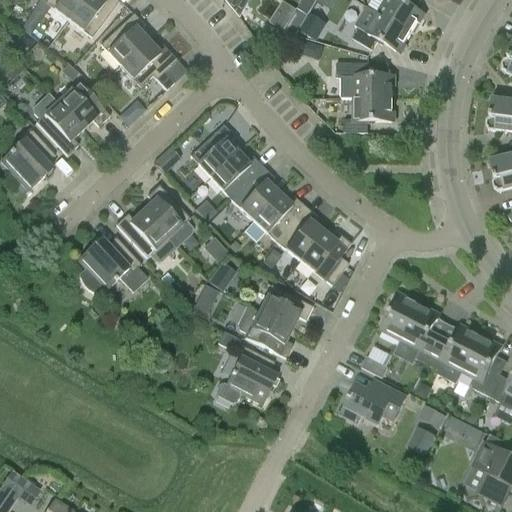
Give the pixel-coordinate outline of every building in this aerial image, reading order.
[(47,0),(44,6),(67,23),(84,0),(47,0)] [(91,41),(118,4),(112,0),(101,0),(100,1),(98,0),(84,0),(67,23),(91,41)] [(250,0),(223,0),(239,19),(250,0)] [(423,17),(400,3),(401,0),(384,0),(376,14),(412,36),(423,17)] [(298,34),(308,18),(298,12),(286,32),(296,38),(298,34)] [(364,33),(358,29),(351,40),(372,53),(378,43),(399,56),(412,36),(376,14),(364,33)] [(132,16),(99,47),(119,69),(147,43),(138,34),(143,28),(132,16)] [(298,34),(314,43),(324,26),(309,16),(308,18),(298,34)] [(302,57),(307,54),(309,45),(298,41),(295,54),(302,57)] [(163,76),(176,63),(162,48),(156,53),(147,43),(119,69),(139,91),(152,79),(165,93),(173,86),(163,76)] [(501,67),(502,70),(501,72),(511,77),(511,51),(507,61),(504,62),(501,67)] [(11,83),(24,71),(18,65),(5,77),(11,83)] [(367,66),(336,65),(336,81),(352,81),(352,101),(394,102),(394,79),(367,78),(367,66)] [(61,77),(71,85),(78,77),(68,69),(61,77)] [(78,85),(56,105),(82,133),(91,124),(97,130),(109,119),(78,85)] [(35,125),(66,159),(77,148),(72,142),(82,133),(56,105),(48,96),(33,111),(32,116),(38,122),(35,125)] [(367,136),(367,124),(394,124),(394,102),(352,101),(352,123),(343,123),(343,136),(367,136)] [(486,128),(488,131),(487,133),(511,135),(511,104),(491,102),(489,121),(486,123),(486,128)] [(127,129),(145,112),(136,103),(119,119),(127,129)] [(209,181),(236,155),(227,145),(233,140),(222,128),(189,159),(209,181)] [(0,164),(27,194),(51,172),(45,167),(55,158),(29,130),(20,139),(23,142),(0,163),(0,164)] [(230,203),(262,170),(251,159),(245,165),(236,155),(209,181),(230,203)] [(493,190),(496,192),(496,194),(511,190),(511,158),(489,164),(493,182),(492,185),(493,190)] [(252,224),(277,196),(268,187),(273,181),(262,170),(230,203),(252,224)] [(151,205),(142,214),(168,241),(189,221),(158,188),(146,199),(151,205)] [(274,245),(304,210),(293,200),(287,206),(277,196),(252,224),(274,245)] [(298,264),(321,234),(311,226),(316,220),(304,210),(274,245),(298,264)] [(126,217),(115,228),(146,261),(149,258),(155,265),(161,265),(176,251),(168,241),(142,214),(132,223),(126,217)] [(330,289),(348,267),(339,260),(350,246),(337,236),(332,243),(321,234),(298,264),(330,289)] [(100,242),(77,263),(85,272),(78,278),(83,289),(87,293),(97,299),(104,293),(105,294),(118,281),(132,296),(147,282),(137,271),(141,267),(115,240),(106,248),(100,242)] [(203,248),(215,263),(225,254),(213,240),(203,248)] [(234,243),(229,248),(235,254),(240,249),(234,243)] [(222,295),(236,275),(222,266),(208,285),(222,295)] [(271,289),(258,314),(257,315),(291,332),(297,320),(304,324),(311,309),(271,289)] [(399,344),(419,306),(398,296),(379,333),(399,344)] [(185,297),(180,302),(185,309),(191,304),(185,297)] [(196,303),(190,314),(201,319),(206,308),(196,303)] [(437,346),(427,341),(439,317),(419,306),(399,344),(418,354),(414,361),(416,362),(426,367),(437,346)] [(237,328),(239,332),(246,336),(244,341),(284,362),(292,347),(285,344),(291,332),(257,315),(258,314),(247,309),(237,328)] [(460,328),(448,352),(437,346),(426,367),(438,374),(437,375),(456,385),(461,376),(480,338),(460,328)] [(217,346),(231,353),(237,341),(223,334),(217,346)] [(142,336),(141,350),(153,351),(154,337),(142,336)] [(473,382),(470,386),(472,391),(488,399),(499,378),(488,373),(501,349),(480,338),(461,376),(473,382)] [(261,408),(275,379),(269,376),(274,365),(241,348),(235,359),(239,361),(225,387),(223,386),(219,387),(215,394),(217,399),(232,406),(236,405),(240,397),(261,408)] [(381,381),(387,370),(366,359),(360,370),(381,381)] [(413,368),(416,375),(421,377),(426,367),(416,362),(413,368)] [(511,379),(510,384),(499,378),(488,399),(500,405),(504,398),(511,401),(511,379)] [(382,418),(393,424),(405,400),(374,384),(368,394),(355,388),(340,417),(356,425),(360,419),(377,428),(382,418)] [(417,421),(439,432),(446,419),(424,407),(417,421)] [(474,418),(466,420),(464,424),(473,428),(478,419),(474,418)] [(464,443),(472,430),(451,419),(444,433),(464,443)] [(413,451),(424,456),(434,438),(422,432),(413,451)] [(511,448),(490,437),(485,447),(483,446),(471,469),(488,477),(479,497),(501,508),(511,489),(511,448)] [(12,473),(0,489),(2,490),(0,492),(0,511),(1,511),(24,482),(12,473)] [(9,511),(17,500),(30,509),(40,493),(24,482),(1,511),(9,511)]
